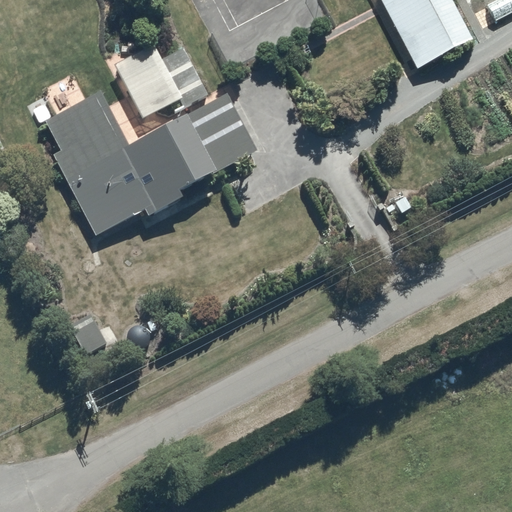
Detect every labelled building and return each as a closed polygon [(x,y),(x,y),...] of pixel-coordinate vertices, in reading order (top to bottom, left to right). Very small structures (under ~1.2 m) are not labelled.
[(378,0),(418,71),(470,43),(445,0),(378,0)] [(511,18),(511,0),(494,0),(474,10),(485,33),(511,18)] [(179,47),(159,57),(155,49),(119,66),(145,118),(201,91),(179,47)] [(212,176),(254,155),(227,99),(125,149),(101,100),(42,128),(97,241),(216,183),(212,176)] [(71,329),(84,357),(103,348),(90,320),(71,329)]
